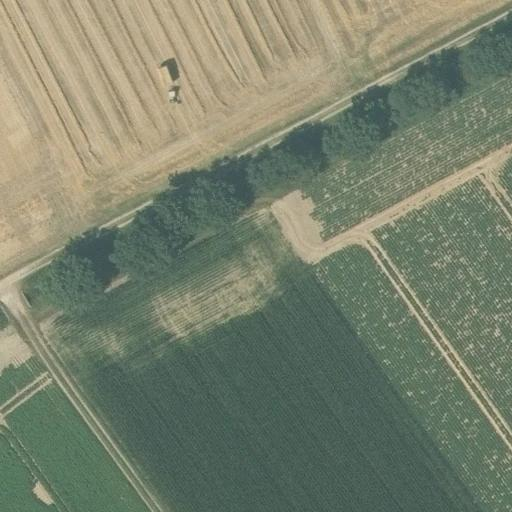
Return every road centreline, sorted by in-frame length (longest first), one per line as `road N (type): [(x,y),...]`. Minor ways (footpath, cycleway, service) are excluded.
road 1 (track): [(0,290),(511,16)]
road 2 (track): [(0,290),(150,511)]
